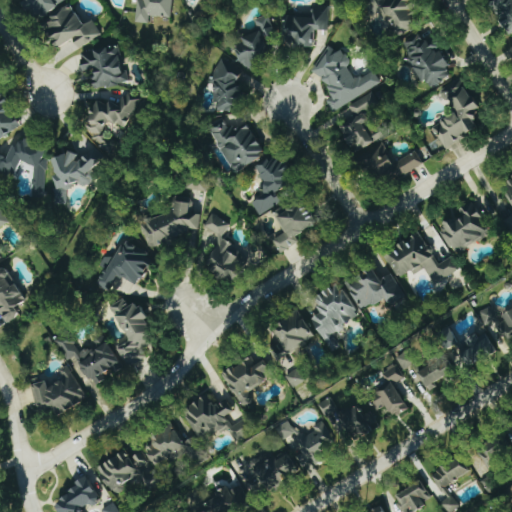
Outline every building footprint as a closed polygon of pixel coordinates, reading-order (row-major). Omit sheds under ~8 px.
[(67,0),(22,0),(35,20),(67,0)] [(173,18),(173,0),(144,0),(145,0),(138,0),(137,0),(137,23),(150,24),(150,17),(173,18)] [(400,0),(394,2),(393,0),(371,0),(375,14),(385,12),(392,37),(419,29),(411,0),(400,0)] [(93,20),(83,26),(72,7),(44,22),(63,57),(102,37),(93,20)] [(329,31),(329,12),(289,11),(289,48),(314,48),(314,31),(329,31)] [(242,68),(280,57),(269,16),(255,19),(259,33),(241,38),(243,44),(236,46),(242,68)] [(451,77),(447,69),(451,67),(441,49),(435,38),(425,44),(420,35),(404,44),(411,56),(409,57),(427,91),(451,77)] [(121,72),(120,47),(82,49),(83,73),(93,72),(94,87),(129,85),(128,71),(121,72)] [(382,85),(374,70),(356,81),(348,67),(352,64),(343,49),(336,54),(334,51),(313,63),(333,98),(328,101),(334,111),(382,85)] [(432,129),(446,149),(479,126),(472,115),(480,109),(459,80),(443,92),(457,112),(432,129)] [(0,139),(20,128),(0,90),(0,139)] [(349,106),(353,115),(338,122),(352,151),(362,146),(363,148),(385,137),(381,129),(375,131),(366,114),(380,107),(374,93),(349,106)] [(122,101),(91,103),(92,124),(91,125),(93,152),(111,150),(110,126),(124,125),(124,120),(143,118),(141,100),(131,101),(131,94),(122,95),(122,101)] [(251,124),(229,132),(225,119),(213,124),(231,172),(265,160),(251,124)] [(48,151),(24,139),(19,147),(13,147),(7,159),(0,155),(0,178),(7,183),(11,175),(18,175),(18,168),(22,161),(34,167),(34,181),(33,182),(33,197),(44,197),(45,173),(47,169),(48,151)] [(423,162),(417,152),(394,164),(381,141),(359,154),(378,188),(423,162)] [(52,160),(57,176),(53,177),(59,192),(80,185),(80,186),(97,181),(92,168),(103,165),(98,152),(78,159),(75,152),(52,160)] [(261,217),(283,203),(276,192),(291,183),(285,172),(287,171),(278,155),(255,169),(270,192),(252,203),(261,217)] [(511,178),(502,185),(511,201),(511,217),(505,222),(511,232),(511,178)] [(208,191),(208,183),(188,182),(188,190),(208,191)] [(175,211),(155,220),(149,220),(142,223),(141,230),(149,247),(154,247),(178,236),(192,230),(200,231),(201,214),(192,214),(193,204),(176,203),(175,211)] [(278,215),(286,235),(274,239),(279,252),(300,244),(296,234),(316,227),(307,203),(278,215)] [(456,256),(492,234),(473,203),(459,211),(462,215),(439,229),(456,256)] [(0,229),(10,223),(0,207),(0,261),(6,257),(0,247),(0,229)] [(230,223),(211,215),(206,229),(220,234),(205,271),(236,284),(245,261),(227,253),(231,243),(223,240),(230,223)] [(438,265),(423,234),(385,254),(398,279),(412,272),(414,275),(426,269),(434,284),(460,271),(453,258),(438,265)] [(97,284),(110,291),(118,276),(138,286),(154,256),(125,241),(115,260),(106,256),(100,267),(105,269),(97,284)] [(26,301),(4,265),(0,268),(0,311),(7,324),(20,316),(15,308),(26,301)] [(363,312),(386,299),(393,311),(408,302),(392,274),(381,281),(375,272),(348,287),(363,312)] [(312,320),(328,347),(336,343),(331,335),(360,318),(340,284),(314,300),(322,313),(312,320)] [(110,307),(130,342),(118,349),(126,363),(160,343),(136,304),(129,308),(124,299),(110,307)] [(508,341),(511,339),(511,312),(499,319),(493,307),(481,312),(487,324),(493,321),(499,333),(503,331),(508,341)] [(316,338),(300,313),(271,331),(287,356),(316,338)] [(467,367),(496,354),(484,328),(458,339),(452,327),(439,333),(446,350),(457,345),(467,367)] [(122,367),(109,344),(105,346),(102,341),(80,353),(69,333),(56,341),(68,362),(77,357),(92,384),(122,367)] [(397,358),(405,372),(417,364),(409,350),(397,358)] [(248,391),(274,379),(263,356),(225,375),(241,409),(254,402),(248,391)] [(429,391),(445,381),(447,385),(458,379),(445,357),(418,373),(429,391)] [(408,408),(394,385),(404,379),(396,365),(383,372),(391,385),(372,396),(380,410),(386,407),(392,418),(408,408)] [(83,406),(74,366),(60,370),(63,381),(49,385),(48,382),(32,386),(39,416),(83,406)] [(295,389),(306,381),(297,370),(287,378),(295,389)] [(229,430),(235,442),(251,434),(244,421),(232,427),(227,417),(235,413),(228,400),(214,407),(209,396),(185,409),(199,437),(207,432),(211,440),(229,430)] [(300,471),(318,465),(316,459),(336,437),(341,441),(350,432),(357,438),(367,435),(381,419),(367,406),(340,416),(336,404),(331,399),(320,403),(327,422),(319,424),(312,432),(303,435),(291,425),(290,421),(276,426),(281,441),(293,443),(290,451),(294,453),(300,471)] [(153,442),(155,444),(146,449),(155,468),(188,451),(176,429),(153,442)] [(163,482),(142,452),(132,459),(126,451),(97,471),(114,495),(139,478),(148,492),(163,482)] [(245,474),(256,495),(301,473),(290,451),(245,474)] [(431,476),(441,491),(469,473),(459,457),(431,476)] [(504,485),(495,472),(481,482),(490,495),(504,485)] [(80,511),(100,501),(87,477),(75,484),(79,491),(54,504),(58,511),(80,511)] [(417,511),(426,507),(423,503),(431,498),(422,482),(395,498),(403,511),(417,511)] [(230,492),(227,487),(215,493),(218,500),(198,509),(199,511),(235,511),(251,505),(242,486),(230,492)] [(447,511),(455,511),(460,506),(449,497),(441,506),(447,511)] [(119,511),(115,503),(103,511),(119,511)]
